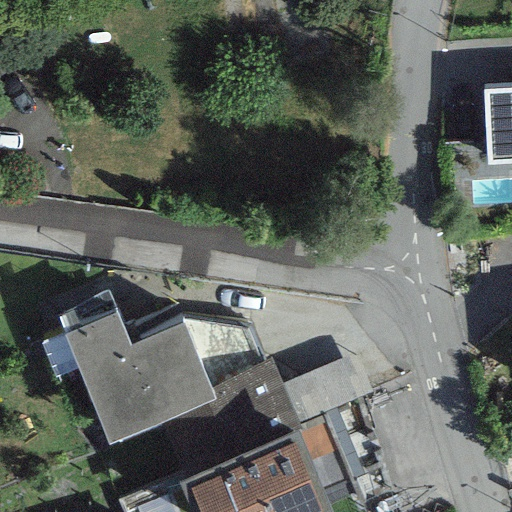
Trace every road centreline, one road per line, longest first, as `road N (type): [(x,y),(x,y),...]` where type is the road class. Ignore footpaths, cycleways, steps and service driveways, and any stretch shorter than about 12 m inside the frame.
road 1 (residential): [(403,281),(316,274),(0,219)]
road 2 (residential): [(403,281),(400,184),(422,0)]
road 3 (residential): [(469,511),(403,281)]
